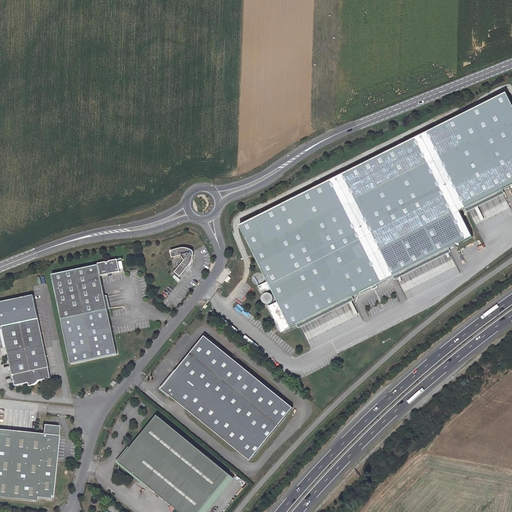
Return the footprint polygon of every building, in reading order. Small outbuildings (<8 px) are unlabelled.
[(273,304),(285,331),(392,280),(469,244),(457,219),(511,193),(511,109),(505,92),(247,223),(273,279),(263,284),(267,292),(276,287),(283,299),(273,304)] [(169,250),(171,258),(181,256),(184,261),(174,272),(180,277),(192,262),(194,258),(194,255),(193,253),(190,249),(185,248),(169,250)] [(60,319),(106,309),(99,275),(117,271),(115,259),(96,263),(96,265),(50,274),(60,319)] [(0,326),(5,325),(37,318),(32,295),(0,301),(0,326)] [(106,309),(60,319),(69,363),(116,354),(106,309)] [(6,330),(18,383),(35,379),(35,376),(48,373),(37,318),(5,325),(6,330)] [(210,332),(165,385),(172,392),(174,391),(253,458),(297,406),(210,332)] [(158,409),(119,457),(187,511),(196,511),(232,469),(158,409)] [(49,432),(0,431),(0,499),(47,501),(47,497),(63,497),(65,423),(49,423),(49,432)]
